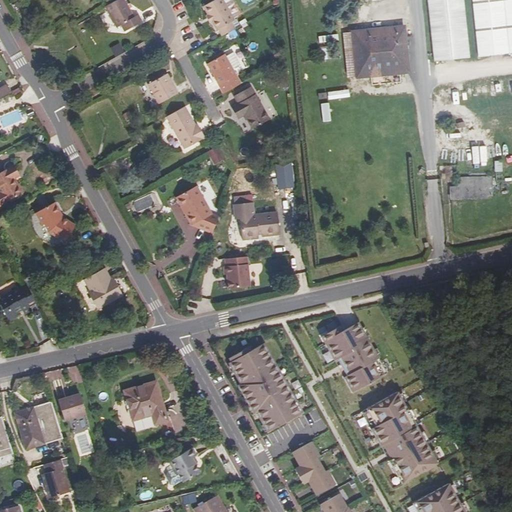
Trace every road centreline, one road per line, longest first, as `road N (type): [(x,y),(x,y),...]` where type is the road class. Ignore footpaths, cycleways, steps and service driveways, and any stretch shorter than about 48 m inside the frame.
road 1 (unclassified): [(170,332),(511,251)]
road 2 (residential): [(50,105),(170,332)]
road 3 (residential): [(170,332),(276,511)]
road 4 (unclassified): [(0,371),(170,332)]
road 5 (residential): [(50,105),(165,37),(157,0)]
